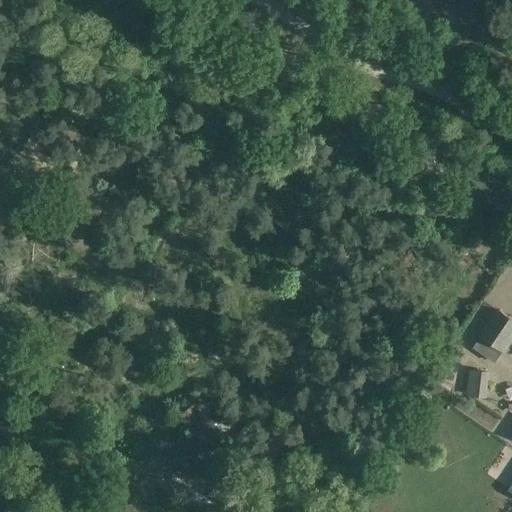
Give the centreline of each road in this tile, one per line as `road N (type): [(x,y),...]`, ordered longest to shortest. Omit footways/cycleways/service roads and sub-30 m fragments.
road 1 (tertiary): [(511,202),(195,0)]
road 2 (unknown): [(333,0),(511,112)]
